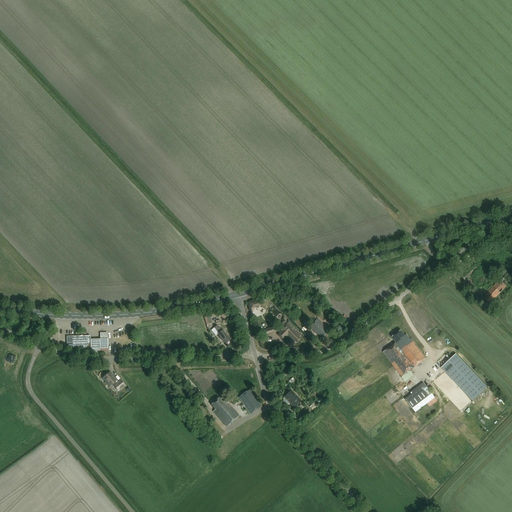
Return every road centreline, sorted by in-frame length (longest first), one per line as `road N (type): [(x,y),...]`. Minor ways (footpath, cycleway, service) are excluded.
road 1 (unclassified): [(511,227),(475,241),(329,348),(255,356)]
road 2 (primary): [(236,294),(511,215)]
road 3 (primary): [(0,308),(89,316),(236,294)]
road 4 (unclassified): [(255,356),(91,359),(39,344)]
road 5 (unclassified): [(130,511),(32,395),(28,373),(39,344)]
road 6 (tertiary): [(363,511),(271,409),(255,356)]
